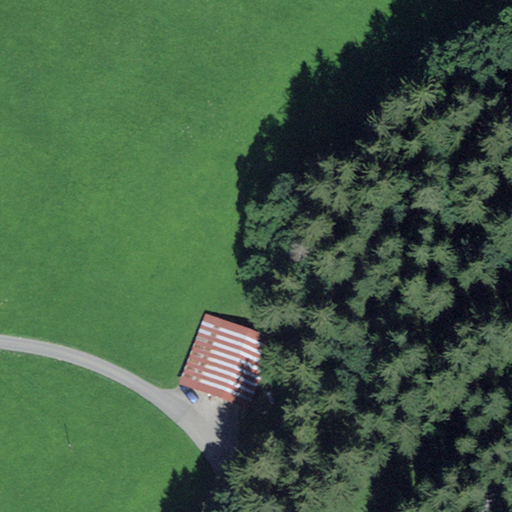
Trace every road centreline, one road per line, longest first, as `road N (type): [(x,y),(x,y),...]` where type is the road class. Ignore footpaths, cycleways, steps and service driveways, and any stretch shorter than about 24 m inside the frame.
road 1 (track): [(224,492),(338,290),(511,157)]
road 2 (unclassified): [(174,406),(101,366),(0,341)]
road 3 (track): [(234,511),(174,406)]
